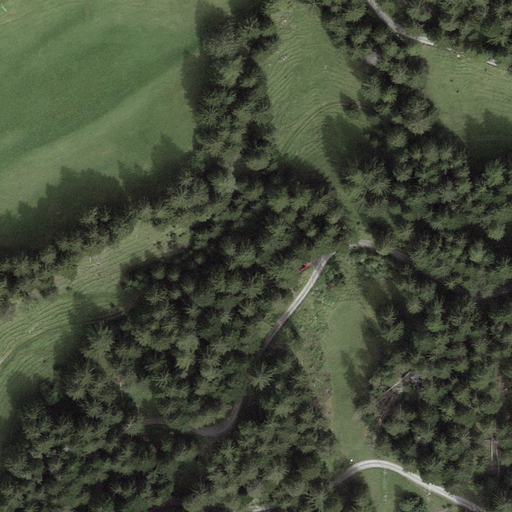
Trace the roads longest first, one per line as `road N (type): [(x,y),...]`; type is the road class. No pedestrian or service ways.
road 1 (track): [(0,368),(50,328),(127,309),(147,282),(202,250),(265,184),(316,110),(359,105),(459,147),(511,146)]
road 2 (track): [(87,511),(114,442),(128,429),(162,421),(219,432),(228,425),(257,354),(338,244),(396,252),(465,294),(511,289)]
road 3 (track): [(482,511),(379,464),(279,506),(202,502),(153,511)]
road 4 (track): [(511,67),(409,36),(370,0)]
